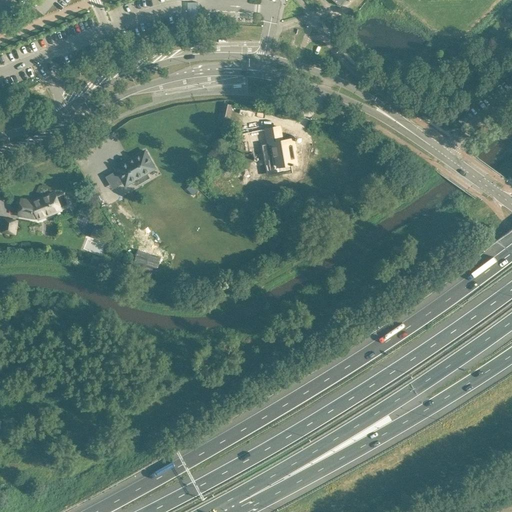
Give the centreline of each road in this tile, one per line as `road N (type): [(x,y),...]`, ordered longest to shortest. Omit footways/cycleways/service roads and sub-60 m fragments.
road 1 (motorway): [(511,253),(275,411),(99,511)]
road 2 (tertiary): [(440,152),(302,72),(215,61),(126,81),(42,130),(0,144)]
road 3 (motorway): [(511,288),(321,416),(150,511)]
road 4 (motorway): [(225,510),(511,320)]
road 5 (motorway): [(225,510),(407,421),(511,355)]
